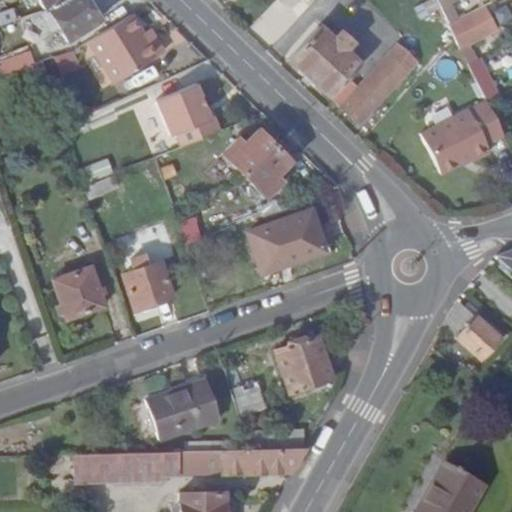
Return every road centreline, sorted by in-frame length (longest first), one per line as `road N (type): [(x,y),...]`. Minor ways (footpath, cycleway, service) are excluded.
road 1 (residential): [(382,278),(0,406)]
road 2 (tertiary): [(181,0),(358,170),(397,240)]
road 3 (tertiary): [(307,511),(388,368),(408,296)]
